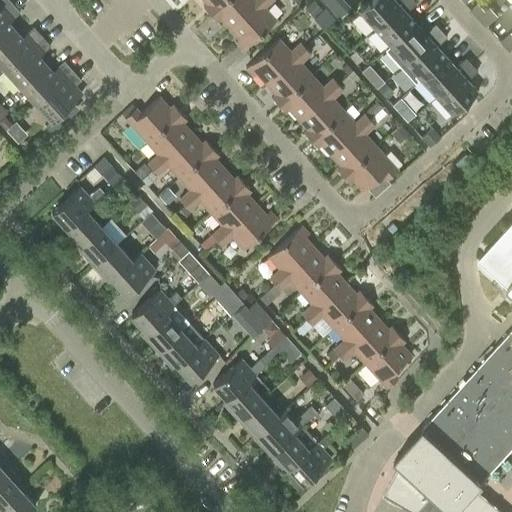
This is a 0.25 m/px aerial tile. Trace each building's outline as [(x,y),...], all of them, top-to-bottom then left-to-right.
[(0,0),(0,11),(11,2),(8,0),(0,0)] [(203,6),(209,13),(224,0),(203,0),(206,3),(203,6)] [(224,0),(209,13),(216,21),(219,17),(229,28),(259,0),(224,0)] [(270,0),(259,0),(229,28),(241,41),(238,45),(242,49),(275,19),(264,7),(270,0)] [(317,14),(324,7),(317,0),(314,0),(309,5),(317,14)] [(344,0),(332,11),(338,18),(350,7),(344,0)] [(369,0),(358,10),(374,28),(404,0),(369,0)] [(413,0),(404,0),(374,28),(389,45),(415,22),(405,12),(416,2),(413,0)] [(484,25),(495,16),(481,0),(470,10),(484,25)] [(11,2),(0,11),(0,42),(14,29),(6,20),(11,16),(12,18),(19,11),(11,2)] [(511,47),(511,33),(499,19),(489,28),(510,50),(511,47)] [(384,49),(400,66),(440,30),(434,23),(424,32),(415,22),(389,45),(384,49)] [(0,73),(41,36),(33,27),(26,33),(27,35),(23,39),(14,29),(0,42),(0,73)] [(415,83),(420,79),(445,56),(436,46),(446,36),(440,30),(400,66),(415,83)] [(0,73),(5,69),(20,86),(45,63),(37,54),(41,50),(42,52),(50,45),(41,36),(0,73)] [(256,72),(265,83),(305,47),(300,41),(290,51),(278,38),(245,68),(252,76),(256,72)] [(271,97),(278,104),(311,74),(300,62),(310,52),(305,47),(265,83),(275,93),(271,97)] [(445,56),(420,79),(435,96),(471,64),(465,57),(454,66),(445,56)] [(45,63),(20,86),(35,103),(72,70),(63,60),(56,67),(58,68),(53,72),(45,63)] [(477,70),(471,64),(435,96),(451,114),(476,91),(466,80),(477,70)] [(378,77),(367,65),(361,71),(371,83),(378,77)] [(74,85),(80,79),(72,70),(35,103),(50,120),(45,124),(51,131),(78,107),(72,101),(81,93),(74,85)] [(351,70),(341,80),(346,86),(357,77),(351,70)] [(288,108),(297,118),(337,83),(332,77),(322,86),(311,74),(278,104),(284,111),(288,108)] [(342,88),(337,83),(297,118),(307,129),(303,132),(310,139),(343,109),(332,97),(342,88)] [(384,84),(377,90),(385,99),(392,93),(384,84)] [(124,117),(146,141),(179,111),(173,104),(169,107),(159,96),(140,113),(135,107),(124,117)] [(400,98),(392,105),(406,121),(414,114),(400,98)] [(376,102),(369,108),(374,114),(381,108),(376,102)] [(354,122),(343,109),(310,139),(316,147),(320,144),(329,154),(369,118),(364,113),(354,122)] [(147,162),(152,168),(192,132),(182,121),(186,118),(179,111),(146,141),(157,153),(147,162)] [(374,124),(369,118),(329,154),(339,165),(335,168),(342,175),(375,145),(364,133),(374,124)] [(400,125),(391,133),(400,142),(409,134),(400,125)] [(431,145),(441,135),(433,127),(423,136),(431,145)] [(201,143),(192,132),(152,168),(157,174),(167,164),(178,177),(211,147),(205,139),(201,143)] [(392,163),(375,145),(342,175),(349,182),(352,179),(362,190),(392,163)] [(218,154),(211,147),(178,177),(189,189),(179,198),(184,204),(224,168),(214,157),(218,154)] [(92,163),(109,183),(118,175),(101,155),(92,163)] [(143,163),(134,171),(141,179),(150,170),(143,163)] [(210,212),(243,182),(237,175),(233,178),(224,168),(184,204),(175,212),(180,217),(199,200),(210,212)] [(151,171),(142,180),(147,186),(157,177),(151,171)] [(250,189),(243,182),(210,212),(221,225),(211,234),(216,239),(256,203),(246,193),(250,189)] [(79,186),(51,212),(65,227),(94,202),(104,193),(97,186),(87,195),(79,186)] [(176,197),(168,189),(159,197),(166,205),(176,197)] [(130,204),(137,212),(146,204),(138,196),(130,204)] [(66,236),(77,248),(101,226),(86,209),(94,202),(65,227),(70,233),(66,236)] [(265,214),(256,203),(216,239),(221,245),(231,236),(243,248),(276,218),(269,210),(265,214)] [(156,236),(165,228),(151,213),(142,221),(156,236)] [(485,482),(476,474),(511,434),(511,223),(479,260),(511,290),(511,329),(418,433),(395,459),(400,464),(383,494),(415,511),(417,511),(419,510),(420,511),(503,511),(497,506),(488,500),(477,491),(482,485),(485,482)] [(269,277),(274,283),(314,247),(304,236),(308,233),(301,225),(267,255),(279,268),(269,277)] [(92,265),(117,243),(101,226),(77,248),(87,259),(91,256),(95,261),(92,264),(92,265)] [(154,251),(165,241),(171,248),(179,241),(168,229),(149,246),(154,251)] [(171,249),(178,256),(186,248),(180,241),(171,249)] [(106,273),(111,278),(140,253),(139,252),(131,260),(117,243),(92,265),(103,276),(106,273)] [(289,279),(300,292),(333,261),(327,254),(323,257),(314,247),(274,283),(279,288),(289,279)] [(197,282),(208,272),(186,248),(178,256),(180,259),(178,260),(197,282)] [(125,294),(154,268),(140,253),(111,278),(125,294)] [(340,269),(333,261),(300,292),(311,304),(301,313),(306,318),(346,282),(336,272),(340,269)] [(220,286),(208,272),(197,282),(209,295),(211,293),(214,297),(227,286),(224,282),(220,286)] [(355,293),(346,282),(306,318),(311,324),(321,315),(332,327),(365,297),(359,290),(355,293)] [(234,294),(227,286),(214,297),(230,315),(243,303),(240,300),(234,294)] [(234,294),(240,300),(246,294),(241,288),(234,294)] [(159,289),(130,314),(144,330),(173,305),(181,298),(176,293),(168,299),(159,289)] [(265,303),(273,296),(267,289),(259,296),(265,303)] [(510,295),(504,290),(500,294),(506,300),(510,295)] [(372,304),(365,297),(332,327),(343,339),(333,348),(338,354),(378,318),(369,307),(372,304)] [(165,312),(173,305),(144,330),(149,335),(146,338),(156,350),(180,329),(165,312)] [(242,305),(231,315),(236,321),(248,311),(242,305)] [(269,318),(258,326),(270,343),(281,335),(269,318)] [(387,329),(378,318),(338,354),(343,359),(353,350),(364,363),(397,333),(391,325),(387,329)] [(170,359),(175,364),(204,338),(188,321),(180,329),(156,350),(167,362),(170,359)] [(404,340),(397,333),(364,363),(386,387),(397,377),(392,371),(410,354),(400,343),(404,340)] [(259,358),(249,367),(240,358),(212,384),(226,399),(255,374),(280,351),(290,341),(285,335),(259,358)] [(189,380),(218,354),(204,338),(175,364),(189,380)] [(290,341),(280,351),(289,361),(300,352),(290,341)] [(255,374),(226,399),(231,405),(227,408),(238,420),(262,398),(247,381),(255,374)] [(349,394),(355,401),(363,393),(357,386),(349,394)] [(335,416),(344,408),(333,396),(324,405),(335,416)] [(253,437),(277,415),(262,398),(238,420),(242,417),(246,422),(243,425),(253,437)] [(285,408),(277,415),(253,437),(264,448),(267,445),(272,450),(268,453),(269,454),(301,425),(316,411),(310,405),(295,418),(285,408)] [(288,467),(316,441),(301,425),(269,454),(279,465),(283,462),(288,467)] [(349,436),(356,444),(368,434),(360,425),(349,436)] [(288,467),(284,471),(291,479),(289,481),(296,488),(331,458),(322,448),(333,438),(328,432),(316,442),(316,441),(288,467)] [(0,476),(9,469),(0,458),(0,476)] [(0,507),(21,489),(16,484),(19,481),(9,469),(0,476),(0,507)] [(26,511),(35,505),(21,489),(0,507),(0,511),(26,511)]
